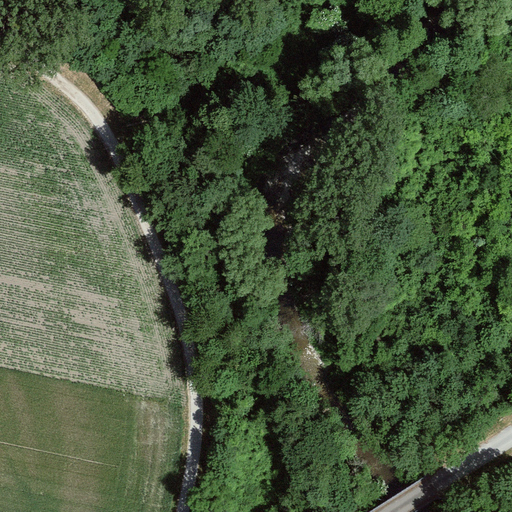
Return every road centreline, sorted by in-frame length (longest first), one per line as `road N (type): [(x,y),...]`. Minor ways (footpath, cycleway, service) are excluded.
road 1 (track): [(0,34),(98,121),(163,261),(195,383),(196,440),(182,511)]
road 2 (track): [(390,511),(511,436)]
